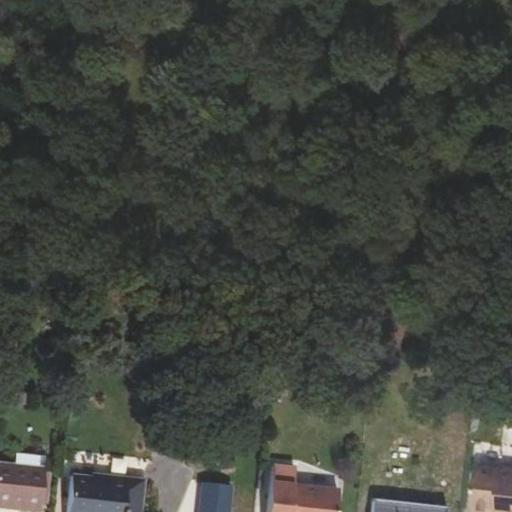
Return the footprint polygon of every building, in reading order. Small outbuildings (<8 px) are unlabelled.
[(13,454),(11,468),(41,471),(42,458),(13,454)] [(78,462),(64,507),(78,511),(117,511),(119,507),(135,511),(145,478),(113,467),(112,472),(78,462)] [(500,468),(476,465),(471,508),(473,508),(476,511),(492,511),(495,510),(508,511),(507,511),(511,511),(511,466),(501,465),(500,468)] [(0,510),(19,511),(36,511),(41,471),(11,468),(0,467),(0,510)] [(293,473),(270,471),(265,511),(333,511),(336,495),(291,490),(293,473)] [(194,511),(230,511),(232,483),(196,482),(194,511)] [(445,511),(446,509),(374,497),(371,511),(445,511)]
